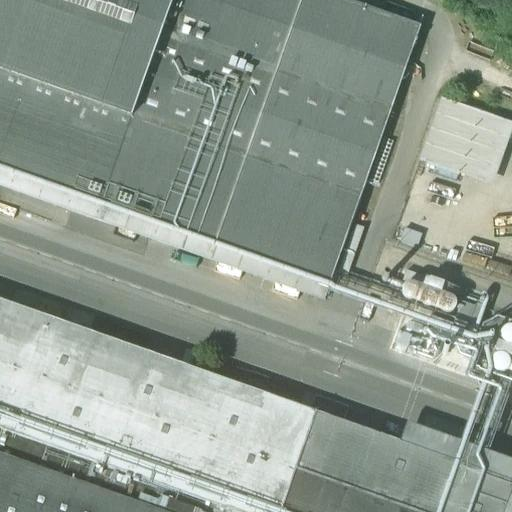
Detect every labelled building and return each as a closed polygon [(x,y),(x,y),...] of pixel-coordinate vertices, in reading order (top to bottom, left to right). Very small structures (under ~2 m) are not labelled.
[(173,0),(0,0),(0,171),(101,207),(173,0)] [(173,0),(101,207),(329,287),(419,31),(331,0),(173,0)] [(511,141),(511,124),(442,100),(419,165),(495,192),(511,141)] [(511,487),(0,305),(0,511),(511,511),(511,487)] [(511,374),(511,357),(506,356),(501,357),(497,361),(496,366),(497,371),(501,375),(506,377),(511,375),(511,374)]
